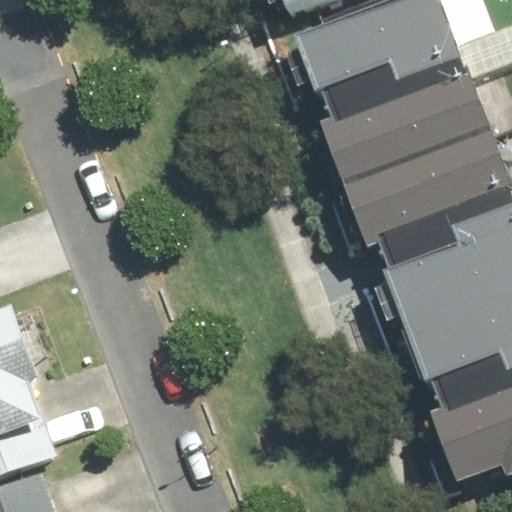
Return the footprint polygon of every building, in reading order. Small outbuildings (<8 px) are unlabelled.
[(468,61),(444,0),(405,0),(295,42),(316,97),(326,94),(333,113),(468,61)] [(497,135),(468,61),(333,113),(324,116),(352,191),(497,135)] [(511,214),(511,173),(497,135),(352,191),(375,248),(384,244),(390,261),(511,214)] [(511,300),(511,214),(390,261),(381,265),(410,339),(511,300)] [(511,385),(511,300),(410,339),(429,387),(439,383),(449,409),(511,385)] [(0,485),(69,462),(25,330),(0,338),(0,485)] [(511,385),(449,409),(439,413),(467,488),(511,470),(511,385)] [(61,511),(51,482),(0,498),(0,511),(61,511)]
